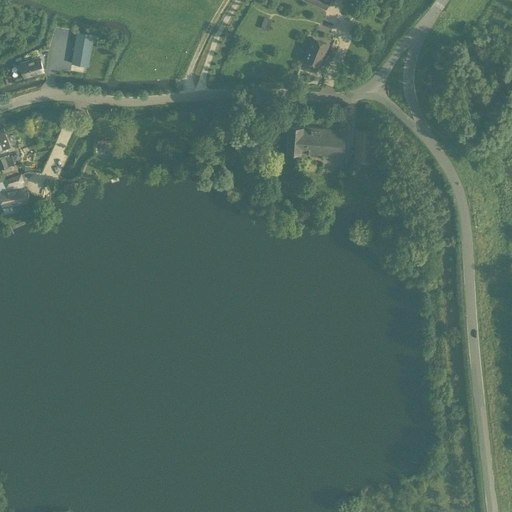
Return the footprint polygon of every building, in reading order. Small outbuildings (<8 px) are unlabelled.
[(272,20),(264,17),(260,28),(269,30),(272,20)] [(88,66),(94,34),(78,31),(72,63),(88,66)] [(323,52),(327,43),(313,37),(304,60),(320,66),(325,53),(323,52)] [(25,76),(44,70),(40,57),(21,63),(25,76)] [(344,156),(346,129),(289,125),(287,151),(344,156)] [(375,161),(376,131),(356,130),(355,160),(375,161)] [(113,144),(104,144),(104,153),(113,153),(113,144)] [(243,156),(245,148),(234,145),(232,154),(243,156)] [(0,158),(0,167),(1,169),(15,164),(12,155),(9,156),(9,155),(0,158)] [(21,174),(5,179),(0,181),(0,193),(2,205),(27,201),(25,187),(24,187),(23,180),(21,174)] [(65,191),(76,189),(75,182),(63,185),(65,191)]
